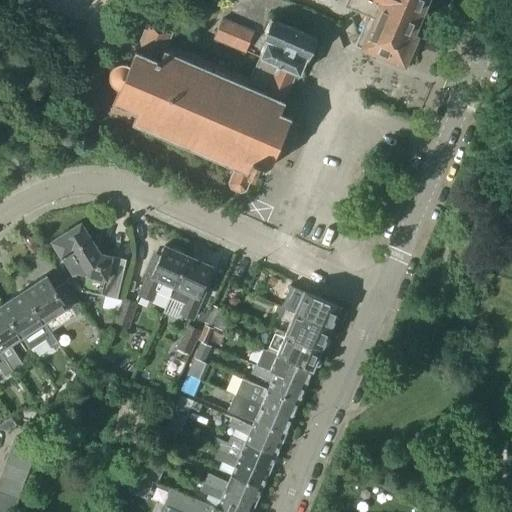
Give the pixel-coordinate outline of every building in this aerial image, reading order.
[(348,0),(347,2),(368,14),(354,45),(404,67),(417,36),(412,34),(426,0),(348,0)] [(108,109),(233,165),(226,182),(229,187),(239,192),(244,189),(256,163),(267,168),(290,116),(279,111),(295,74),(298,75),(306,58),(307,59),(316,39),(304,34),(286,27),(270,19),(261,40),(265,42),(248,80),(167,44),(173,29),(148,18),(129,62),(125,60),(117,61),(111,66),(110,68),(109,70),(109,73),(109,75),(109,77),(110,79),(111,81),(113,83),(115,84),(118,86),(108,109)] [(212,40),(243,53),(253,31),(222,18),(212,40)] [(62,258),(84,291),(117,298),(126,259),(100,253),(81,223),(51,241),(62,258)] [(165,245),(160,255),(152,251),(142,274),(146,276),(137,296),(152,302),(156,293),(169,299),(189,256),(165,245)] [(169,299),(182,305),(178,314),(192,320),(198,307),(207,286),(203,285),(211,265),(189,256),(169,299)] [(24,292),(44,323),(67,308),(47,277),(24,292)] [(293,313),(329,328),(338,307),(303,291),(293,313)] [(1,307),(21,338),(33,330),(49,356),(60,349),(44,323),(24,292),(1,307)] [(122,298),(114,323),(128,328),(137,302),(122,298)] [(225,311),(212,305),(204,323),(221,331),(226,320),(222,318),(225,311)] [(278,306),(274,314),(282,318),(285,309),(278,306)] [(21,338),(1,307),(0,307),(0,352),(13,373),(23,366),(10,345),(21,338)] [(293,313),(285,333),(320,348),(329,328),(293,313)] [(190,355),(201,330),(186,324),(176,349),(190,355)] [(207,357),(213,344),(202,340),(207,328),(203,327),(193,352),(207,357)] [(266,350),(262,348),(261,349),(311,370),(320,348),(285,333),(275,329),(266,350)] [(311,370),(261,349),(255,364),(305,385),(311,370)] [(0,369),(5,378),(13,373),(0,352),(0,369)] [(187,374),(199,379),(202,381),(209,365),(193,358),(187,374)] [(251,373),(270,381),(267,389),(297,402),(305,385),(255,364),(251,373)] [(199,379),(187,374),(180,390),(193,395),(199,379)] [(267,389),(241,378),(234,395),(290,419),(297,402),(267,389)] [(173,410),(187,417),(193,401),(179,395),(173,410)] [(227,411),(253,422),(251,426),(281,440),(290,419),(234,395),(227,411)] [(0,428),(7,432),(12,418),(2,404),(0,411),(0,428)] [(164,427),(176,432),(180,433),(187,417),(173,410),(166,426),(164,426),(164,427)] [(247,435),(244,442),(274,455),(281,440),(251,426),(232,418),(228,427),(247,435)] [(176,432),(164,427),(157,443),(170,449),(176,432)] [(217,439),(213,448),(218,450),(267,472),(274,455),(244,442),(230,436),(227,443),(217,439)] [(38,446),(17,438),(13,450),(34,457),(38,446)] [(170,449),(157,443),(151,459),(164,464),(170,449)] [(34,457),(13,450),(9,463),(29,470),(34,457)] [(214,459),(233,467),(230,475),(260,488),(267,472),(218,450),(214,459)] [(156,462),(145,458),(138,474),(149,479),(156,462)] [(29,470),(9,463),(4,476),(24,483),(29,470)] [(227,482),(208,473),(204,482),(254,504),(260,488),(230,475),(227,482)] [(24,483),(4,476),(0,486),(0,488),(19,496),(24,483)] [(200,491),(219,499),(216,506),(229,511),(250,511),(254,504),(204,482),(200,491)] [(229,511),(216,506),(170,487),(158,511),(229,511)] [(19,496),(0,488),(0,502),(15,508),(19,496)] [(13,511),(15,508),(0,502),(0,511),(13,511)]
